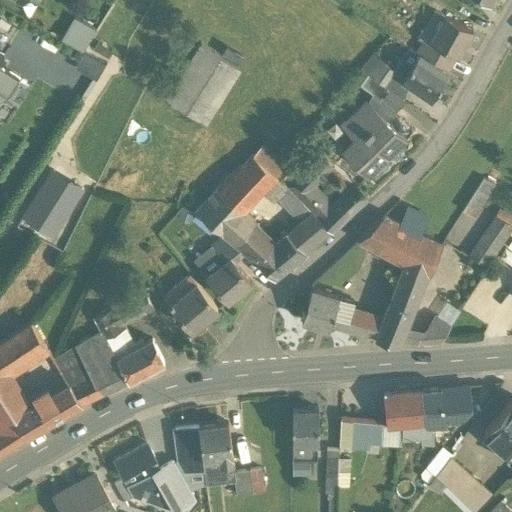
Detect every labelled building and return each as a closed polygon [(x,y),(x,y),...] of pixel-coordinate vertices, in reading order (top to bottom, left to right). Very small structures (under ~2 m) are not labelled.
[(472,24),(444,9),(430,36),(440,41),(457,50),(472,24)] [(76,13),(64,36),(88,48),(99,25),(76,13)] [(430,36),(428,38),(424,35),(416,47),(420,50),(431,57),(440,41),(430,36)] [(457,50),(440,41),(431,57),(447,68),(457,50)] [(238,65),(201,42),(167,97),(205,120),(238,65)] [(394,66),(373,49),(361,64),(368,69),(383,80),(393,68),(394,66)] [(431,57),(420,50),(410,64),(400,57),(394,66),(393,68),(430,93),(447,68),(431,57)] [(383,80),(368,69),(359,81),(380,97),(389,84),(383,80)] [(364,134),(360,139),(357,136),(356,136),(343,149),(369,174),(405,137),(366,99),(350,115),(365,130),(362,132),(364,134)] [(365,130),(350,115),(345,120),(342,123),(356,136),(357,136),(360,139),(364,134),(362,132),(365,130)] [(320,150),(287,184),(295,192),(307,181),(313,187),(328,169),(333,164),(320,150)] [(253,154),(219,190),(216,188),(196,211),(222,233),(235,244),(252,223),(254,220),(244,211),(261,190),(274,200),(278,196),(288,186),(276,175),(276,176),(253,154)] [(344,173),(333,164),(328,169),(339,179),(344,173)] [(356,182),(344,173),(339,179),(350,188),(356,182)] [(494,182),(483,175),(463,207),(474,214),(494,182)] [(74,199),(46,181),(25,214),(52,232),(74,199)] [(313,187),(307,181),(295,192),(331,230),(351,210),(339,199),(332,206),(313,187)] [(369,193),(356,182),(350,188),(362,199),(369,193)] [(288,186),(278,196),(284,202),(294,193),(288,186)] [(362,199),(350,188),(339,199),(351,210),(362,199)] [(331,230),(311,211),(297,223),(316,242),(331,230)] [(417,232),(382,215),(358,239),(369,245),(374,247),(378,249),(403,261),(417,232)] [(493,216),(470,252),(487,263),(510,227),(493,216)] [(252,223),(235,244),(255,261),(272,244),(252,223)] [(316,242),(297,223),(285,232),(305,252),(316,242)] [(285,232),(272,244),(255,261),(274,277),(305,252),(285,232)] [(440,242),(417,232),(403,261),(404,261),(427,271),(440,242)] [(235,244),(222,233),(209,245),(215,252),(221,247),(233,261),(243,252),(235,244)] [(358,239),(313,282),(310,290),(332,296),(369,245),(358,239)] [(233,261),(221,247),(215,252),(222,260),(206,274),(228,300),(250,282),(233,261)] [(427,271),(404,261),(394,289),(417,298),(427,271)] [(216,309),(187,275),(163,297),(191,329),(216,309)] [(158,303),(150,287),(144,291),(152,306),(158,303)] [(383,317),(376,337),(375,336),(375,338),(398,344),(401,336),(406,324),(417,298),(394,289),(383,317)] [(332,296),(310,290),(302,322),(329,329),(330,325),(346,330),(352,308),(354,302),(332,296)] [(132,343),(121,322),(152,306),(144,291),(94,317),(128,383),(164,364),(152,341),(145,345),(141,338),(132,343)] [(383,317),(352,308),(346,330),(375,338),(375,336),(376,337),(383,317)] [(425,331),(417,342),(439,340),(449,325),(435,316),(425,331)] [(0,344),(0,381),(8,376),(48,351),(31,324),(0,344)] [(425,331),(406,324),(401,336),(417,342),(425,331)] [(78,349),(53,363),(61,376),(85,363),(78,349)] [(107,371),(100,357),(85,363),(102,396),(117,388),(107,371)] [(102,396),(85,363),(61,376),(68,386),(81,405),(102,396)] [(127,384),(117,366),(107,371),(117,388),(127,384)] [(8,376),(0,381),(0,396),(2,399),(7,407),(22,398),(8,376)] [(469,384),(442,387),(445,419),(462,417),(464,416),(471,405),(469,384)] [(67,414),(81,405),(68,386),(55,395),(67,414)] [(442,387),(421,388),(424,421),(432,420),(442,419),(445,419),(442,387)] [(421,388),(383,392),(386,424),(387,425),(424,421),(421,388)] [(48,390),(36,397),(40,404),(52,396),(48,390)] [(22,398),(7,407),(26,438),(67,414),(55,395),(52,396),(40,404),(30,410),(22,398)] [(7,407),(2,399),(0,400),(0,432),(1,434),(10,448),(26,438),(7,407)] [(511,399),(484,430),(508,451),(511,448),(511,399)] [(317,410),(292,410),(293,461),(309,461),(316,461),(316,445),(318,445),(317,410)] [(445,419),(442,419),(443,427),(457,425),(462,417),(445,419)] [(353,420),(341,419),(339,448),(351,449),(353,420)] [(368,422),(353,420),(351,449),(366,450),(366,444),(368,422)] [(425,424),(402,426),(401,442),(423,440),(434,439),(432,420),(424,421),(425,424)] [(424,421),(387,425),(386,424),(368,422),(366,444),(400,447),(401,442),(402,426),(425,424),(424,421)] [(228,424),(198,428),(203,462),(218,460),(219,467),(233,464),(228,424)] [(198,428),(175,431),(185,472),(204,470),(203,462),(198,428)] [(1,434),(0,434),(0,454),(10,448),(1,434)] [(434,439),(423,440),(421,454),(432,453),(433,445),(435,444),(434,439)] [(172,464),(159,471),(153,461),(155,460),(147,446),(115,464),(135,498),(175,511),(189,495),(179,462),(172,464)] [(491,491),(450,455),(435,475),(474,510),(491,491)] [(338,458),(328,457),(327,478),(338,478),(338,474),(338,460),(338,458)] [(218,460),(203,462),(204,470),(206,486),(233,482),(236,482),(235,475),(233,464),(219,467),(218,460)] [(348,461),(338,460),(338,474),(348,474),(348,461)] [(309,461),(293,461),(293,477),(309,477),(309,461)] [(261,471),(248,473),(251,495),(264,494),(261,471)] [(248,473),(235,475),(236,482),(233,482),(236,499),(251,497),(251,495),(248,473)] [(336,511),(338,478),(327,478),(327,488),(329,488),(328,511),(336,511)] [(113,511),(95,479),(68,495),(66,492),(53,499),(60,511),(113,511)] [(511,511),(511,503),(501,495),(487,511),(511,511)]
